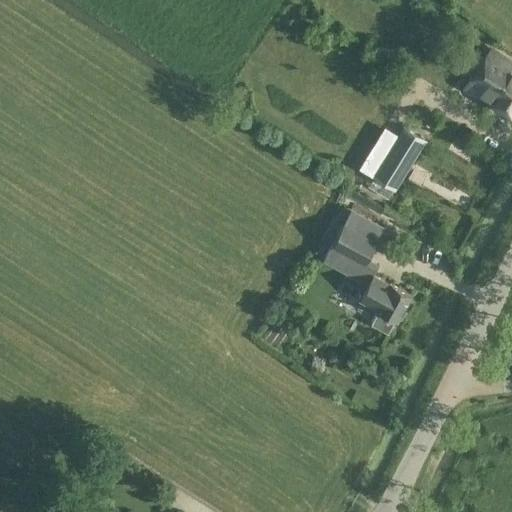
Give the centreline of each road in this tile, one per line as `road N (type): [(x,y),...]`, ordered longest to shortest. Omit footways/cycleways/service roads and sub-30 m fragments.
road 1 (tertiary): [(387,509),(457,373)]
road 2 (tertiary): [(457,373),(511,266)]
